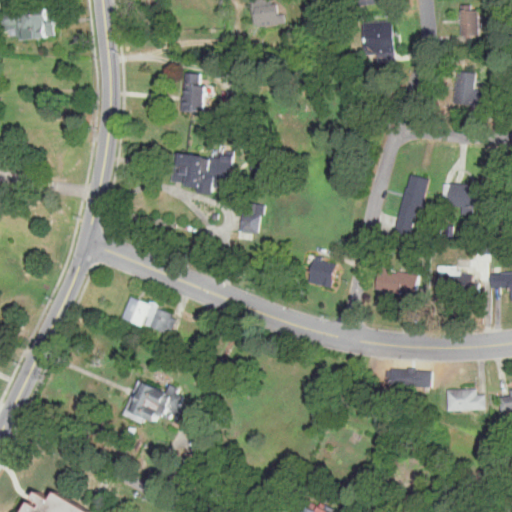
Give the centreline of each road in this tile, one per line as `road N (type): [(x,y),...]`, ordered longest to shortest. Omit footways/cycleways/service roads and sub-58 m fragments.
road 1 (secondary): [(0,435),(48,337),(99,196),(112,105),(103,0)]
road 2 (residential): [(86,241),(345,336),(443,347),(511,341)]
road 3 (residential): [(345,336),(397,130),(430,54),(425,0)]
road 4 (residential): [(201,511),(9,417)]
